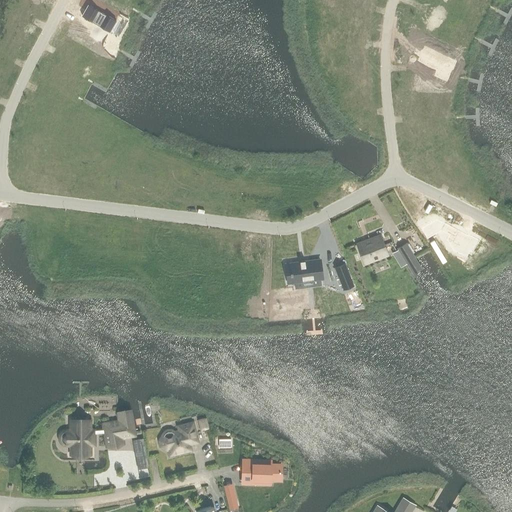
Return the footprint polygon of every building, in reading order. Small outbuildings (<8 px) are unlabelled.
[(89,5),(82,17),(111,33),(117,21),(89,5)] [(77,24),(73,31),(77,34),(81,26),(77,24)] [(107,68),(109,68),(110,66),(69,42),(63,53),(78,62),(76,64),(101,79),(107,68)] [(427,50),(421,62),(439,71),(437,76),(447,81),(455,64),(427,50)] [(75,73),(59,64),(55,71),(71,80),(75,73)] [(356,114),(368,110),(359,80),(346,84),(352,103),(347,105),(351,116),(356,114)] [(444,121),(446,102),(435,101),(414,99),(413,112),(433,114),(433,120),(444,121)] [(299,194),(293,197),(298,206),(328,192),(321,177),(296,189),(299,194)] [(450,218),(433,228),(440,239),(454,230),(462,234),(459,239),(466,251),(480,258),(483,251),(486,253),(493,239),(481,233),(481,234),(450,218)] [(365,262),(388,253),(381,234),(358,243),(365,262)] [(406,242),(399,246),(410,264),(417,260),(406,242)] [(176,250),(172,249),(172,250),(161,248),(159,265),(165,266),(164,272),(178,273),(178,270),(178,268),(188,269),(190,252),(176,250)] [(303,267),(292,268),(295,287),(325,283),(322,265),(322,264),(307,266),(303,267)] [(346,282),(342,284),(346,295),(356,291),(351,280),(346,282)] [(67,431),(67,445),(71,445),(71,455),(90,455),(90,445),(94,445),(94,434),(104,433),(107,447),(124,444),(123,438),(135,436),(131,409),(120,411),(118,411),(119,419),(102,422),(104,430),(94,431),(90,431),(90,421),(71,421),(71,431),(67,431)] [(163,435),(159,441),(161,447),(166,451),(169,450),(170,456),(181,453),(181,451),(187,450),(190,443),(198,442),(193,423),(178,426),(179,430),(176,435),(170,436),(167,434),(163,435)] [(218,434),(216,442),(228,444),(229,436),(218,434)] [(243,460),(243,479),(260,480),(259,484),(270,484),(270,480),(281,480),(281,465),(270,465),(271,461),(260,461),(260,463),(255,463),(255,460),(243,460)] [(229,500),(227,501),(230,510),(238,508),(238,507),(236,498),(229,500)] [(404,499),(398,509),(402,511),(410,511),(414,505),(404,499)]
